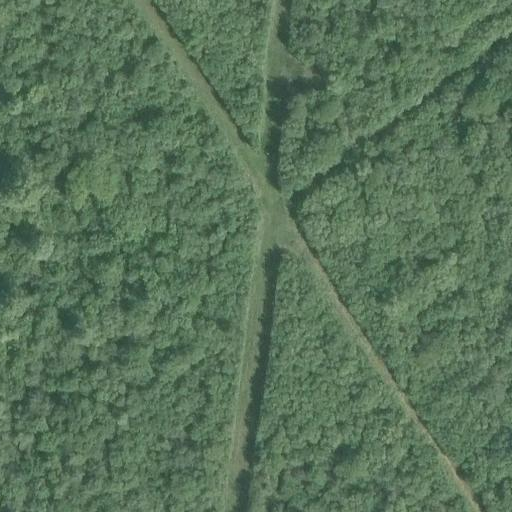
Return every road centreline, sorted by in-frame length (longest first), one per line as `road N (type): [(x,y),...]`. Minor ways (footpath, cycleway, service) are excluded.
road 1 (track): [(472,511),(269,200)]
road 2 (track): [(234,511),(269,200)]
road 3 (track): [(269,200),(142,0)]
road 4 (track): [(269,200),(264,153),(283,0)]
